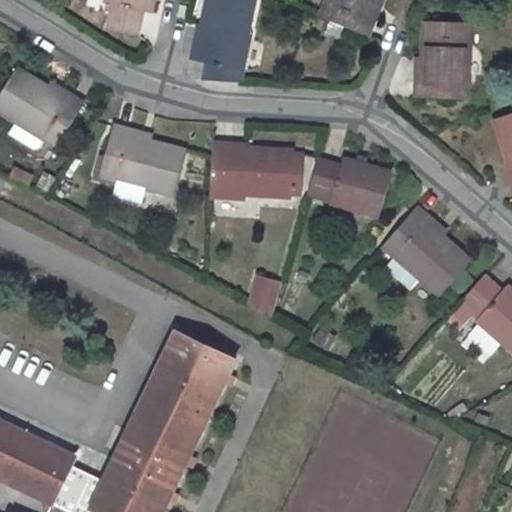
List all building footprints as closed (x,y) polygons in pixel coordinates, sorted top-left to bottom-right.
[(155,0),(109,0),(109,2),(113,3),(109,27),(143,33),(148,9),(153,11),(155,0)] [(209,0),(205,36),(202,35),(198,59),(217,61),(215,77),(250,80),(252,65),(256,32),(251,31),(254,0),(209,0)] [(334,0),(327,16),(373,35),(380,20),(375,18),(382,0),(334,0)] [(380,20),(388,0),(382,0),(375,18),(380,20)] [(473,98),(476,23),(432,20),(431,57),(430,82),(425,82),(425,96),(473,98)] [(49,85),(20,66),(0,97),(0,105),(20,119),(12,132),(36,147),(43,146),(48,137),(61,145),(88,102),(75,93),(71,99),(49,85)] [(49,85),(71,99),(75,93),(52,79),(49,85)] [(511,109),(499,113),(511,152),(511,109)] [(155,143),(132,136),(134,131),(119,127),(107,174),(120,177),(115,192),(145,202),(150,187),(178,195),(189,152),(155,143)] [(132,136),(155,143),(157,138),(134,131),(132,136)] [(240,146),(239,139),(218,138),(214,195),(249,197),(250,192),(292,195),(292,193),(295,152),(296,149),(240,146)] [(301,194),(305,153),(295,152),(292,193),(301,194)] [(381,217),(395,173),(348,157),(346,163),(323,155),(313,188),(336,195),(334,202),(381,217)] [(13,168),(9,182),(27,187),(31,173),(13,168)] [(313,188),(311,195),(334,202),(336,195),(313,188)] [(443,294),(474,261),(429,222),(434,216),(421,205),(387,244),(402,257),(392,269),(416,290),(426,279),(443,294)] [(283,281),(263,274),(253,304),(272,314),(283,281)] [(511,348),(511,287),(508,290),(490,275),(467,301),(483,316),(480,320),(511,348)] [(315,327),(310,342),(327,348),(332,334),(315,327)] [(63,457),(0,431),(0,488),(57,511),(156,511),(221,355),(156,328),(95,481),(59,465),(63,457)]
